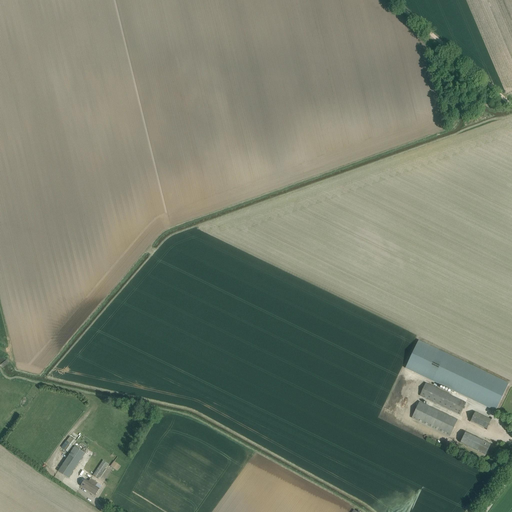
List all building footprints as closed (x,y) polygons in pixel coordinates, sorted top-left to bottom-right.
[(420,336),(407,364),(497,406),(510,378),(420,336)] [(420,396),(460,415),(466,402),(426,383),(420,396)] [(450,436),(458,420),(420,401),(412,418),(450,436)] [(493,415),(477,408),(471,421),(486,428),(493,415)] [(491,444),(466,432),(460,443),(485,455),(491,444)] [(69,442),(64,449),(68,452),(76,441),(70,437),(67,441),(69,442)] [(59,472),(68,478),(85,453),(76,447),(59,472)] [(108,464),(103,460),(93,475),(98,479),(108,464)] [(111,466),(114,469),(118,471),(121,466),(118,464),(114,461),(111,466)] [(98,483),(91,478),(89,482),(85,479),(81,486),(96,495),(100,489),(96,486),(98,483)]
